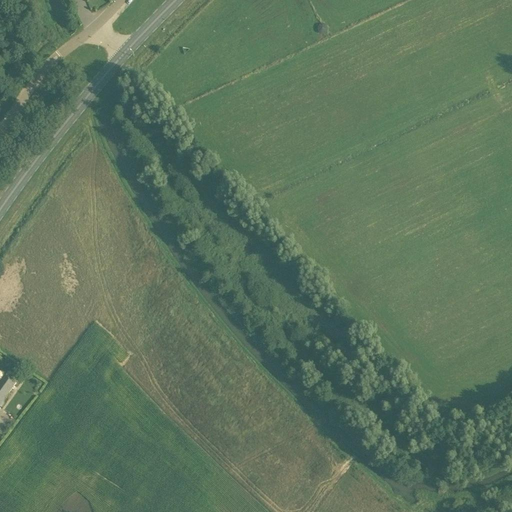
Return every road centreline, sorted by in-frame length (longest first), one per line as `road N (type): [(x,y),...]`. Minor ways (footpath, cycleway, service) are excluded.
road 1 (primary): [(0,209),(122,54)]
road 2 (unclassified): [(0,135),(34,79),(93,27)]
